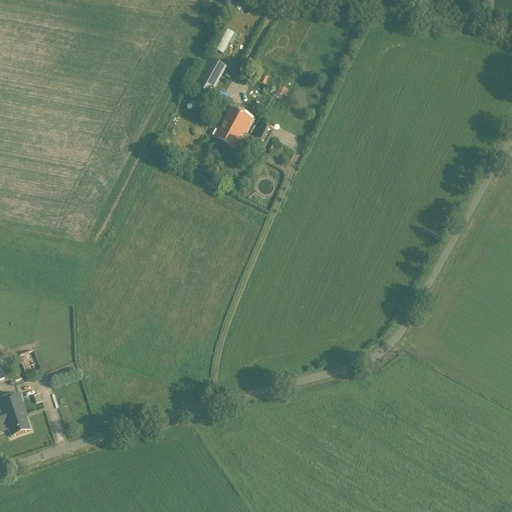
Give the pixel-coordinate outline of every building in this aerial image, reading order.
[(224,54),(234,33),(227,30),(217,51),(224,54)] [(208,96),(224,68),(207,58),(191,86),(208,96)] [(263,75),(259,83),(269,88),(273,80),(263,75)] [(250,144),(253,139),(245,135),(253,120),(230,108),(213,139),(226,145),(230,137),(233,138),(234,137),(243,142),(244,140),(250,144)] [(230,137),(226,145),(236,151),(238,147),(249,152),(251,148),(262,154),(274,131),(262,125),(254,140),(253,139),(250,144),(244,140),(243,142),(234,137),(233,138),(230,137)] [(273,157),(281,144),(275,141),(268,154),(273,157)] [(296,152),(291,149),(284,163),(289,165),(296,152)] [(28,382),(43,377),(34,351),(19,357),(28,382)] [(25,409),(20,395),(0,401),(0,424),(6,423),(11,438),(30,431),(24,413),(28,412),(27,409),(25,409)]
